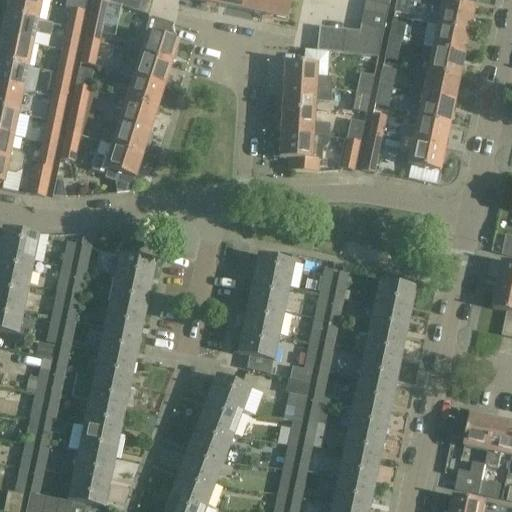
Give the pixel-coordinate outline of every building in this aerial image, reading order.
[(8,0),(5,16),(37,23),(37,21),(41,0),(8,0)] [(66,27),(80,30),(86,0),(66,0),(64,10),(69,11),(66,27)] [(115,0),(114,5),(126,9),(128,0),(115,0)] [(128,0),(126,9),(136,13),(140,0),(128,0)] [(140,0),(136,13),(148,16),(152,0),(140,0)] [(217,0),(216,5),(240,9),(241,0),(217,0)] [(265,0),(241,0),(240,9),(263,14),(265,0)] [(265,0),(263,14),(287,19),(290,0),(265,0)] [(395,0),(393,14),(407,17),(408,13),(418,15),(420,0),(395,0)] [(428,0),(442,3),(473,9),(474,0),(428,0)] [(363,12),(386,17),(388,5),(365,1),(363,12)] [(468,33),(473,9),(442,3),(437,26),(468,33)] [(360,23),(384,28),(386,17),(363,12),(360,23)] [(5,16),(0,39),(32,46),(34,34),(49,38),(52,25),(37,21),(37,23),(5,16)] [(130,44),(127,52),(170,65),(178,42),(168,39),(172,26),(173,25),(151,19),(148,20),(144,32),(147,32),(143,43),(135,41),(130,44)] [(89,21),(84,40),(99,43),(102,25),(89,21)] [(345,31),(343,43),(342,55),(363,57),(377,58),(384,28),(360,23),(358,33),(345,31)] [(391,23),(388,40),(401,42),(405,26),(391,23)] [(468,33),(437,26),(432,49),(463,56),(468,33)] [(80,30),(66,27),(62,48),(76,51),(80,30)] [(318,28),(317,41),(343,43),(345,31),(318,28)] [(0,39),(0,63),(27,69),(32,46),(0,39)] [(99,43),(84,40),(80,61),(95,63),(99,43)] [(401,42),(388,40),(383,60),(397,63),(401,42)] [(342,55),(343,43),(317,41),(316,53),(342,55)] [(458,79),(463,56),(432,49),(427,72),(458,79)] [(123,65),(120,75),(132,78),(163,88),(168,90),(172,79),(167,77),(170,65),(127,52),(123,65)] [(60,57),(57,73),(71,76),(74,59),(60,57)] [(0,63),(0,87),(22,92),(27,69),(0,63)] [(282,88),(330,91),(331,82),(330,80),(329,79),(327,78),(315,77),(316,65),(284,63),(282,88)] [(78,69),(74,87),(89,90),(92,73),(78,69)] [(378,87),(392,90),(395,73),(381,70),(378,87)] [(427,72),(422,95),(422,96),(453,102),(458,79),(427,72)] [(66,97),(71,76),(57,73),(52,94),(66,97)] [(357,92),(370,95),(374,76),(360,73),(356,92),(357,92)] [(156,111),(163,88),(132,78),(129,89),(114,84),(110,97),(115,98),(125,101),(156,111)] [(22,92),(0,87),(0,111),(17,115),(22,92)] [(85,110),(89,90),(74,87),(70,107),(85,110)] [(387,110),(392,90),(378,87),(373,107),(387,110)] [(330,91),(282,88),(281,112),(313,114),(314,102),(330,103),(330,91)] [(357,92),(356,92),(351,112),(366,115),(370,95),(357,92)] [(417,119),(449,125),(453,102),(422,96),(422,95),(409,92),(406,105),(420,108),(417,119)] [(125,101),(115,98),(112,108),(122,111),(118,124),(149,133),(156,111),(125,101)] [(50,103),(47,120),(61,123),(64,106),(50,103)] [(0,135),(12,138),(17,115),(0,111),(0,135)] [(281,112),(279,135),(328,138),(328,124),(312,123),(313,114),(281,112)] [(372,114),(368,134),(382,137),(386,117),(372,114)] [(65,133),(79,136),(82,119),(69,116),(65,133)] [(444,149),(449,125),(417,119),(415,129),(402,126),(399,140),(401,141),(402,140),(444,149)] [(61,123),(47,120),(43,140),(56,144),(61,123)] [(350,121),(346,139),(360,142),(364,124),(350,121)] [(153,135),(149,133),(118,124),(114,135),(103,132),(99,143),(142,156),(146,144),(149,145),(153,135)] [(73,164),(79,136),(65,133),(59,161),(73,164)] [(376,166),(382,137),(368,134),(362,163),(360,170),(374,173),(376,166)] [(0,135),(0,159),(23,164),(24,158),(19,151),(10,149),(12,138),(0,135)] [(328,139),(328,138),(279,135),(279,147),(273,146),(272,157),(278,158),(278,159),(289,159),(288,172),(316,173),(317,162),(321,163),(322,151),(326,146),(327,146),(328,139)] [(340,169),(339,170),(353,173),(354,169),(360,142),(346,139),(340,169)] [(439,172),(444,149),(402,140),(401,141),(399,151),(410,154),(408,166),(439,172)] [(142,156),(99,143),(91,171),(102,174),(103,169),(135,179),(142,156)] [(41,150),(37,167),(51,170),(54,153),(41,150)] [(23,164),(0,159),(0,183),(2,184),(5,172),(14,174),(21,172),(23,164)] [(46,195),(51,170),(37,167),(31,193),(46,195)] [(2,230),(0,239),(0,256),(31,263),(37,237),(2,230)] [(65,244),(60,269),(69,271),(75,246),(65,244)] [(76,272),(86,274),(91,250),(81,247),(76,272)] [(119,254),(113,280),(149,287),(154,262),(119,254)] [(257,255),(252,280),(287,288),(292,263),(257,255)] [(0,281),(26,287),(31,263),(0,256),(0,281)] [(498,287),(511,289),(511,264),(503,262),(498,287)] [(60,269),(55,293),(64,295),(69,271),(60,269)] [(324,271),(319,295),(328,297),(333,273),(324,271)] [(76,272),(70,296),(81,299),(86,274),(76,272)] [(334,298),(343,299),(348,276),(339,274),(334,298)] [(108,304),(144,312),(149,287),(113,280),(108,304)] [(287,288),(252,280),(247,305),(281,313),(287,288)] [(26,287),(0,281),(0,307),(21,312),(26,287)] [(378,281),(373,306),(408,313),(413,288),(378,281)] [(493,310),(507,313),(511,314),(511,289),(498,287),(493,310)] [(64,295),(55,293),(50,318),(59,320),(64,295)] [(319,295),(313,320),(322,322),(328,297),(319,295)] [(76,323),(81,299),(70,296),(65,321),(76,323)] [(329,322),(338,324),(343,299),(334,298),(329,322)] [(144,312),(108,304),(103,329),(139,336),(144,312)] [(281,313),(247,305),(241,331),(276,338),(281,313)] [(403,338),(408,313),(373,306),(367,330),(403,338)] [(0,332),(16,336),(21,312),(0,307),(0,332)] [(511,340),(511,314),(507,313),(502,338),(511,340)] [(59,320),(50,318),(45,344),(54,347),(59,320)] [(322,322),(313,320),(308,345),(317,347),(322,322)] [(60,346),(70,348),(76,323),(65,321),(60,346)] [(332,349),(338,324),(329,322),(324,347),(332,349)] [(98,354),(133,361),(139,336),(103,329),(98,354)] [(398,363),(403,338),(367,330),(362,355),(398,363)] [(276,338),(241,331),(236,356),(271,363),(276,338)] [(317,347),(308,345),(302,371),(311,373),(317,347)] [(55,370),(65,372),(70,348),(60,346),(55,370)] [(327,374),(332,349),(324,347),(318,372),(327,374)] [(93,378),(128,386),(133,361),(98,354),(93,378)] [(392,388),(398,363),(362,355),(357,380),(392,388)] [(34,393),(34,396),(43,398),(48,373),(51,361),(41,360),(37,379),(28,378),(26,392),(34,393)] [(60,397),(65,372),(55,370),(50,395),(60,397)] [(322,399),(327,374),(318,372),(313,397),(322,399)] [(79,400),(84,379),(73,376),(68,397),(79,400)] [(214,376),(205,400),(240,413),(249,389),(214,376)] [(128,386),(93,378),(87,403),(123,410),(128,386)] [(387,412),(392,388),(357,380),(352,405),(387,412)] [(44,420),(55,422),(60,397),(50,395),(44,420)] [(29,421),(38,423),(43,398),(34,396),(29,421)] [(291,422),(301,424),(306,399),(288,396),(286,406),(294,408),(291,422)] [(317,424),(322,399),(313,397),(308,422),(317,424)] [(231,437),(240,413),(205,400),(197,424),(231,437)] [(123,410),(87,403),(82,428),(118,435),(123,410)] [(347,430),(382,437),(387,412),(352,405),(347,430)] [(489,452),(495,421),(471,416),(464,447),(488,452),(489,452)] [(39,444),(50,446),(55,422),(44,420),(39,444)] [(23,446),(33,448),(38,423),(29,421),(23,446)] [(511,457),(511,456),(511,424),(495,421),(489,452),(488,452),(485,467),(499,470),(502,455),(511,457)] [(296,449),(301,424),(291,422),(289,431),(280,429),(276,445),(286,448),(286,447),(296,449)] [(308,422),(303,447),(311,448),(320,450),(321,450),(327,426),(317,424),(308,422)] [(222,460),(231,437),(197,424),(188,448),(222,460)] [(118,435),(82,428),(77,452),(113,460),(118,435)] [(377,462),(382,437),(347,430),(342,455),(377,462)] [(34,469),(44,471),(50,446),(39,444),(34,469)] [(18,471),(28,473),(33,448),(23,446),(18,471)] [(286,448),(281,472),(290,474),(296,449),(286,447),(286,448)] [(306,473),(311,448),(303,447),(297,471),(306,473)] [(179,471),(213,484),(222,460),(188,448),(179,471)] [(77,452),(72,477),(108,484),(113,460),(77,452)] [(372,487),(377,462),(342,455),(336,480),(372,487)] [(44,471),(34,469),(29,494),(39,496),(44,471)] [(22,498),(28,473),(18,471),(16,482),(14,494),(13,496),(22,498)] [(204,508),(213,484),(179,471),(170,495),(204,508)] [(301,498),(306,473),(297,471),(292,496),(301,498)] [(276,497),(285,499),(290,474),(281,472),(276,497)] [(85,506),(99,509),(102,510),(108,484),(72,477),(67,502),(71,503),(85,506)] [(479,497),(482,483),(458,478),(455,492),(479,497)] [(367,511),(372,487),(336,480),(331,504),(367,511)] [(501,487),(482,483),(479,497),(498,501),(501,487)] [(13,496),(14,494),(7,493),(3,511),(19,511),(22,498),(13,496)] [(24,511),(39,511),(43,498),(39,497),(39,496),(29,494),(24,511)] [(216,511),(204,508),(170,495),(163,511),(216,511)] [(297,511),(301,498),(292,496),(288,511),(297,511)] [(273,511),(282,511),(285,499),(276,497),(273,511)] [(454,497),(451,511),(484,511),(486,503),(454,497)] [(54,511),(57,501),(43,498),(39,511),(54,511)] [(57,501),(54,511),(68,511),(71,503),(67,502),(66,503),(57,501)] [(83,511),(85,506),(71,503),(68,511),(83,511)]
